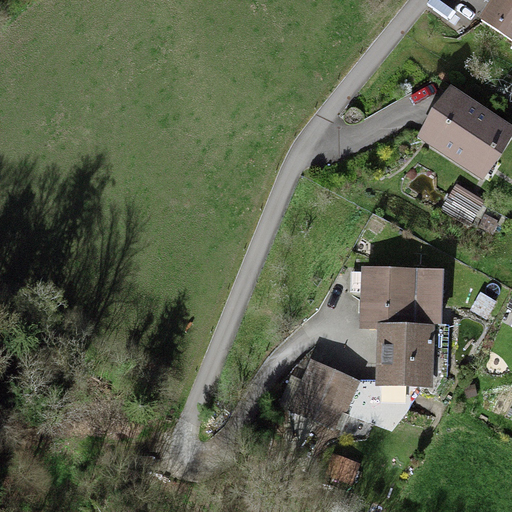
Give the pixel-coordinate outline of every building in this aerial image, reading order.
[(511,0),(496,0),(481,24),(511,42),(511,0)] [(511,133),(457,96),(426,141),(489,184),(511,150),(511,133)] [(427,376),(448,379),(448,326),(441,326),(442,275),(364,273),(363,324),(428,325),(427,331),(385,330),(382,377),(357,381),(342,412),(393,432),(427,376)] [(357,381),(311,361),(290,411),(336,431),(342,412),(357,381)] [(361,489),(369,470),(347,461),(339,480),(361,489)]
